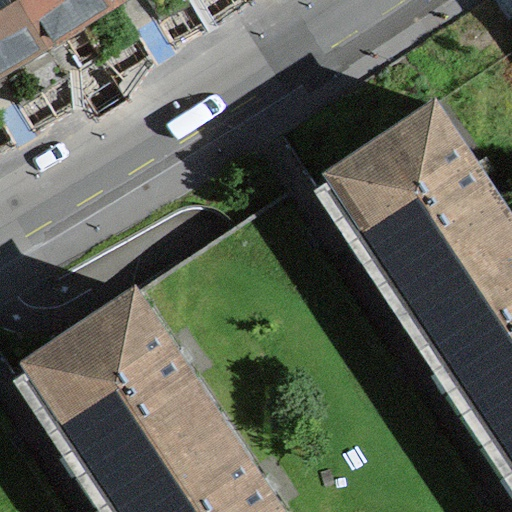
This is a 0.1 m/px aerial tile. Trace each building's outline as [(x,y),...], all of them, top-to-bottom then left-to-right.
[(0,0),(0,69),(45,42),(19,0),(0,0)] [(113,0),(19,0),(45,42),(51,39),(53,43),(60,38),(81,25),(79,21),(113,0)] [(418,301),(511,238),(511,221),(434,103),(331,171),(369,228),(418,301)] [(455,358),(502,428),(511,421),(511,238),(418,301),(455,358)] [(118,492),(221,423),(133,291),(30,360),(73,424),(118,492)] [(511,421),(502,428),(511,443),(511,421)] [(280,511),(221,423),(118,492),(131,511),(280,511)]
